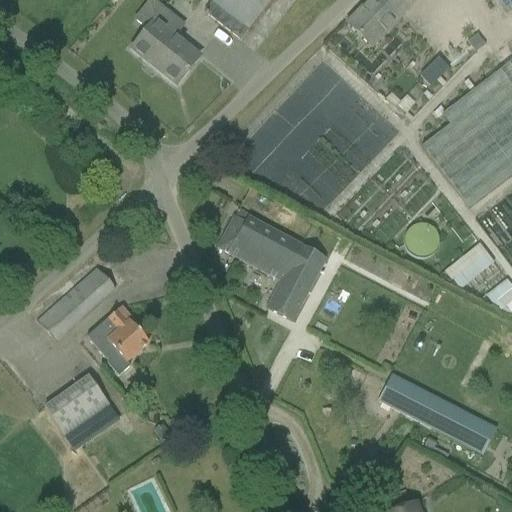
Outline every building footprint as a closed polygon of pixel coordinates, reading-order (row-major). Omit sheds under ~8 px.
[(146,32),(130,51),(147,64),(148,63),(157,71),(174,85),(173,85),(176,88),(187,73),(185,72),(197,58),(174,40),(185,27),(151,0),(150,0),(133,22),(146,32)] [(271,0),(214,0),(203,14),(239,42),(271,0)] [(372,0),(346,27),(373,52),(421,0),(372,0)] [(474,55),(484,47),(476,37),(466,45),(474,55)] [(511,71),(508,66),(440,118),(448,128),(419,150),(467,213),(511,177),(511,71)] [(429,89),(439,80),(428,69),(418,78),(429,89)] [(394,110),(396,108),(399,105),(390,95),(385,101),(394,110)] [(407,184),(422,204),(435,194),(420,174),(407,184)] [(217,249),(249,266),(268,231),(258,226),(236,214),(217,249)] [(436,249),(437,243),(437,240),(435,236),(431,230),(425,226),(419,225),(415,226),(411,227),(406,231),(404,234),(402,237),(401,244),(403,250),(407,256),(412,259),(417,261),(420,261),(426,259),(432,255),(436,249)] [(324,261),(268,231),(249,266),(281,284),(266,311),(291,324),(324,261)] [(456,280),(459,284),(489,261),(478,247),(443,274),(451,284),(456,280)] [(114,291),(96,271),(37,325),(55,345),(114,291)] [(493,300),(501,311),(511,303),(511,291),(510,288),(506,290),(508,293),(503,297),(500,294),(493,300)] [(129,369),(125,365),(147,346),(129,324),(131,322),(120,310),(86,340),(108,365),(107,366),(118,379),(129,369)] [(481,457),(495,431),(388,376),(374,402),(481,457)] [(44,413),(65,441),(109,409),(88,380),(44,413)] [(162,426),(152,433),(160,444),(170,437),(162,426)]
